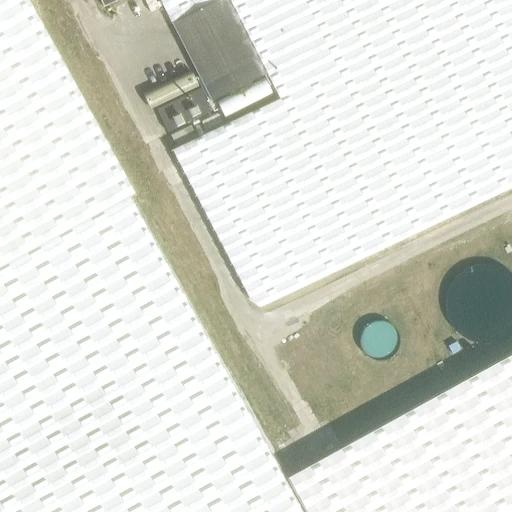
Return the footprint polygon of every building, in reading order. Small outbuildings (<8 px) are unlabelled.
[(25,0),(0,0),(0,511),(511,511),(511,354),(283,481),(127,197),(132,194),(25,0)] [(511,0),(160,0),(164,7),(172,25),(221,0),(227,0),(265,75),(279,99),(223,126),(169,152),(247,302),(248,302),(266,310),(363,264),(361,259),(511,187),(511,0)] [(227,0),(221,0),(172,25),(213,100),(265,75),(227,0)] [(212,112),(201,89),(157,109),(168,133),(212,112)] [(511,289),(509,285),(507,282),(502,278),(494,274),(487,273),(482,272),(475,273),(469,276),(464,279),(460,282),(455,288),(453,294),(451,299),(450,304),(451,310),(452,316),(455,322),(459,327),(464,332),(470,335),(480,338),(486,338),(493,337),(497,335),(503,331),(508,327),(511,321),(511,289)]
